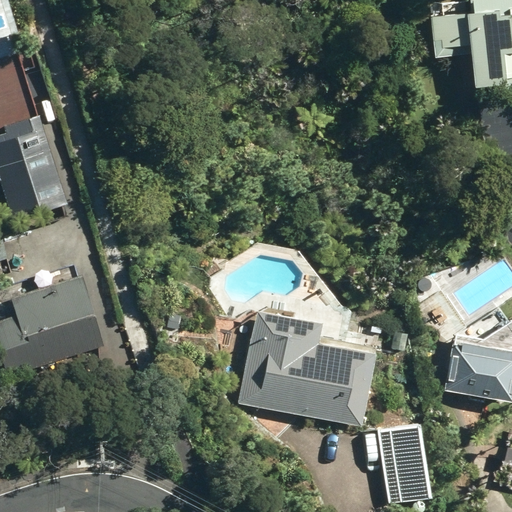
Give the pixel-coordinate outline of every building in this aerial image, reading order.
[(495,85),(497,101),(511,99),(511,0),(459,0),(461,13),(427,17),(431,49),(465,45),(470,88),(495,85)] [(511,101),(474,103),(478,158),(511,156),(511,101)] [(0,136),(0,204),(7,224),(61,206),(31,117),(0,127),(0,129),(2,136),(0,136)] [(44,144),(49,160),(58,157),(53,141),(44,144)] [(0,317),(0,378),(97,348),(73,275),(2,299),(8,315),(0,317)] [(426,324),(438,324),(438,309),(426,309),(426,324)] [(252,311),(235,405),(356,427),(370,354),(313,343),(317,323),(252,311)] [(463,400),(477,403),(478,398),(505,404),(511,369),(511,356),(507,355),(508,352),(453,341),(452,344),(447,343),(438,391),(464,396),(463,400)] [(371,429),(382,504),(425,498),(414,423),(371,429)]
